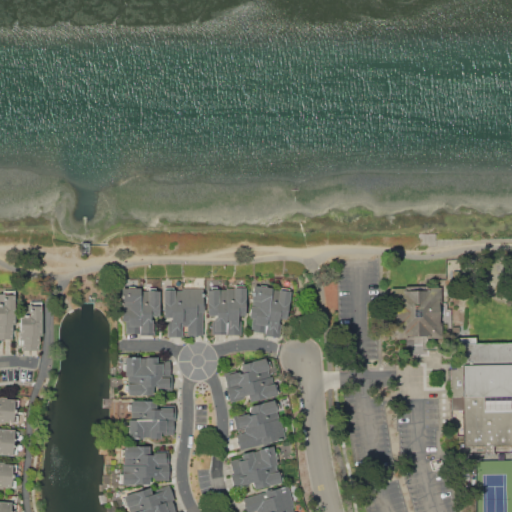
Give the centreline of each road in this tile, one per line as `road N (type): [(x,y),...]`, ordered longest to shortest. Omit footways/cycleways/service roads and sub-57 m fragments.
road 1 (residential): [(232,511),(219,480),(211,381),(198,361)]
road 2 (residential): [(309,359),(337,511)]
road 3 (residential): [(198,361),(184,482),(196,511)]
road 4 (residential): [(277,349),(198,361),(130,347)]
